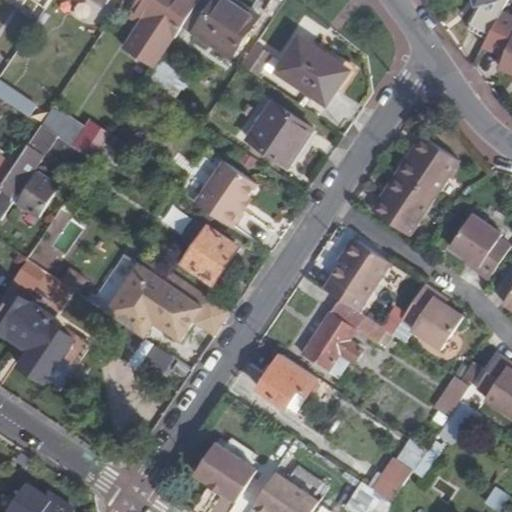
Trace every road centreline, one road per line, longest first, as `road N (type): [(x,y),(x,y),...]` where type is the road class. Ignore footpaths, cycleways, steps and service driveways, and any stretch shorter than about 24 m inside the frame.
road 1 (residential): [(129,495),(433,56)]
road 2 (residential): [(0,409),(129,495)]
road 3 (residential): [(433,56),(485,129),(511,147)]
